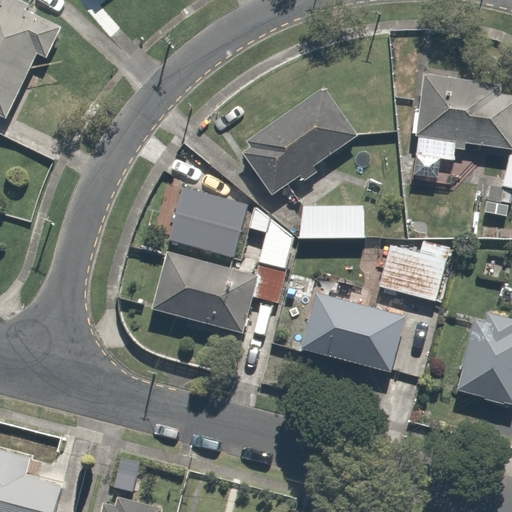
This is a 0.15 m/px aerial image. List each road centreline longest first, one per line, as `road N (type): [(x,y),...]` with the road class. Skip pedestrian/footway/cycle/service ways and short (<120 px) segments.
road 1 (residential): [(40,382),(94,195),(129,127),(199,55),(243,25),(308,0)]
road 2 (residential): [(40,382),(511,504)]
